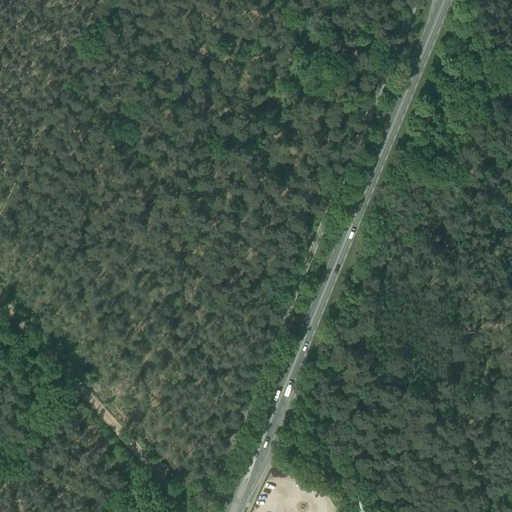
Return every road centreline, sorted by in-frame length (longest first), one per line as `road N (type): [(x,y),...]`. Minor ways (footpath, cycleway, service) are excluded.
road 1 (primary): [(254,457),(443,0)]
road 2 (track): [(0,203),(101,0)]
